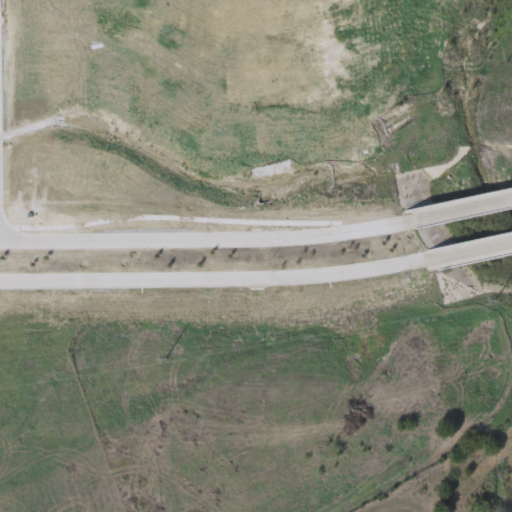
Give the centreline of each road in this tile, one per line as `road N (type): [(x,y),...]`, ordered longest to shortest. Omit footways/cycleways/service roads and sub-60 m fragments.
road 1 (tertiary): [(0,278),(263,277),(412,260)]
road 2 (tertiary): [(404,221),(188,239),(0,236)]
